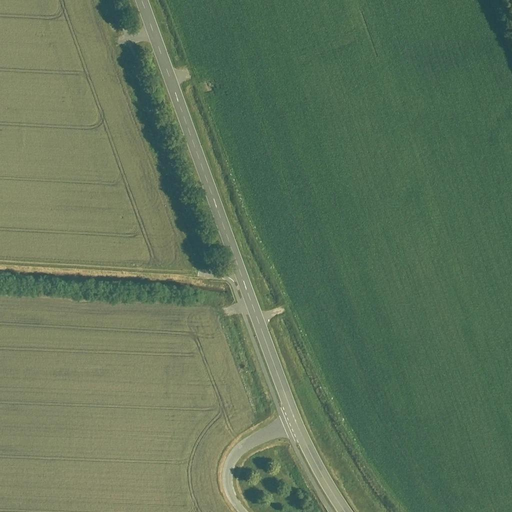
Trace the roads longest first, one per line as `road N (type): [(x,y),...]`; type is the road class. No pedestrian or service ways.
road 1 (tertiary): [(297,424),(141,0)]
road 2 (residential): [(297,424),(235,458),(229,485),(243,511)]
